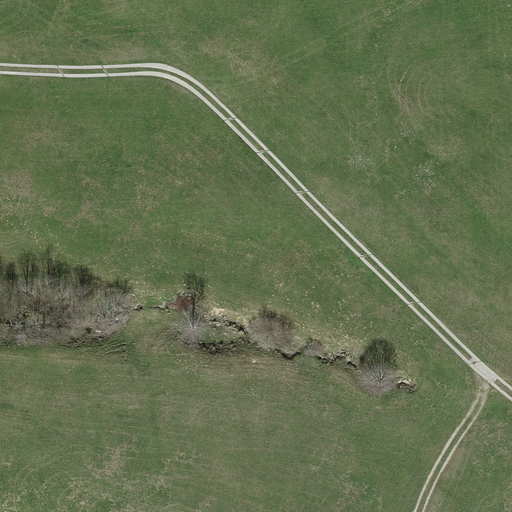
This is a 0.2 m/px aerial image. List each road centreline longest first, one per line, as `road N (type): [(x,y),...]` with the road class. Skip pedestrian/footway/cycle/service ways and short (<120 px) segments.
road 1 (track): [(0,74),(174,79),(212,104),(511,399)]
road 2 (track): [(419,511),(477,413),(488,376)]
